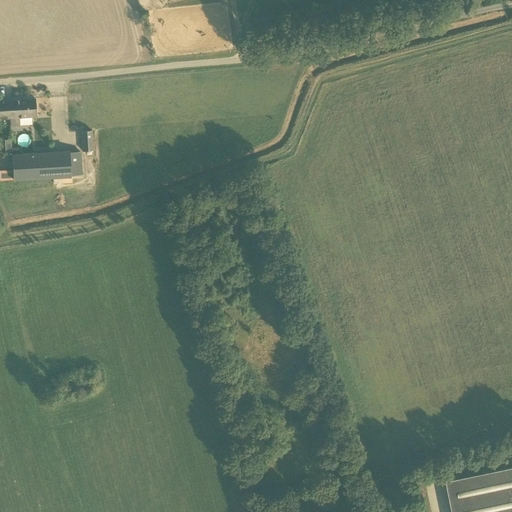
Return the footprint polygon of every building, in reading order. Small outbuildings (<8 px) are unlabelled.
[(36,116),(35,98),(6,100),(7,110),(10,110),(11,125),(10,125),(10,126),(20,125),(20,117),(31,116),(36,116)] [(7,110),(6,100),(0,100),(0,118),(10,118),(10,125),(11,125),(10,110),(7,110)] [(83,151),(87,151),(93,151),(92,131),(82,131),(83,151)] [(12,155),(13,172),(0,172),(0,180),(13,179),(53,177),(53,184),(72,182),(72,175),(81,174),(80,151),(70,152),(51,153),(37,154),(12,155)] [(511,511),(511,465),(445,479),(451,511),(511,511)]
